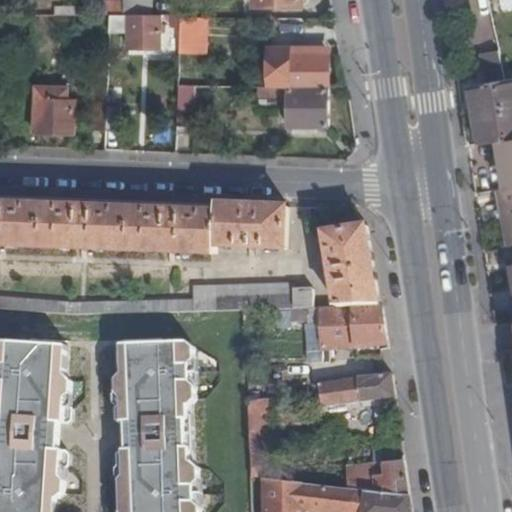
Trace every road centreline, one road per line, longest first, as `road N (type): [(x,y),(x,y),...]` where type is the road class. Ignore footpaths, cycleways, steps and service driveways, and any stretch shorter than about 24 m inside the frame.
road 1 (unclassified): [(0,171),(404,183)]
road 2 (primary): [(487,511),(441,177)]
road 3 (primary): [(404,183),(450,511)]
road 4 (primary): [(404,183),(375,0)]
road 5 (primary): [(441,177),(418,0)]
